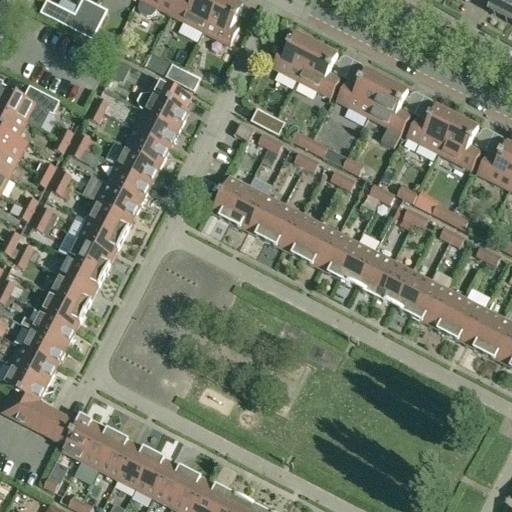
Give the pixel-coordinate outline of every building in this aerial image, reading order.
[(140,0),(139,2),(141,3),(139,7),(138,13),(141,17),(147,20),(153,20),(156,16),(158,12),(172,19),(181,0),(140,0)] [(181,0),(172,19),(204,36),(223,0),(221,0),(195,0),(195,1),(192,0),(181,0)] [(225,2),(223,0),(204,36),(231,49),(240,31),(235,29),(244,11),(236,7),(234,2),(230,0),(225,2)] [(511,0),(497,0),(491,13),(511,24),(511,21),(511,0)] [(70,31),(81,37),(96,9),(84,3),(80,10),(63,2),(58,10),(76,19),(70,31)] [(41,17),(70,31),(76,19),(58,10),(48,5),(41,17)] [(81,37),(93,43),(107,15),(96,9),(81,37)] [(272,71),(299,85),(317,49),(315,48),(313,43),(309,41),(304,42),(296,38),(287,56),(282,53),(272,71)] [(320,51),(317,49),(299,85),(331,101),(341,83),(329,78),(338,60),(330,56),(329,51),(324,49),(320,51)] [(156,76),(166,81),(173,68),(163,63),(156,76)] [(173,70),(167,81),(194,96),(200,84),(173,70)] [(337,104),(369,121),(388,86),(385,84),(383,80),(379,77),(374,79),(366,75),(357,92),(346,86),(337,104)] [(390,87),(388,86),(369,121),(389,131),(381,145),(394,152),(411,120),(400,114),(409,97),(401,92),(399,88),(395,85),(390,87)] [(192,101),(164,87),(158,98),(154,96),(153,99),(149,97),(146,101),(142,98),(137,105),(139,110),(142,112),(145,114),(144,115),(180,134),(190,114),(186,112),(192,101)] [(30,90),(24,102),(0,89),(0,112),(26,126),(42,134),(50,116),(54,118),(60,105),(30,90)] [(100,102),(95,112),(104,117),(109,107),(100,102)] [(407,141),(440,157),(458,122),(455,121),(454,116),(450,114),(445,115),(437,111),(428,128),(416,122),(407,141)] [(0,133),(17,143),(18,141),(26,126),(0,112),(0,133)] [(95,112),(89,123),(99,127),(104,117),(95,112)] [(339,113),(327,149),(351,157),(363,122),(339,113)] [(252,125),(272,136),(278,124),(258,114),(252,125)] [(144,115),(135,133),(170,152),(180,134),(144,115)] [(440,157),(472,174),(481,156),(470,150),(479,133),(471,129),(469,124),(465,122),(460,123),(458,122),(440,157)] [(285,128),(278,124),(272,136),(279,140),(280,139),(285,128)] [(249,145),(254,135),(241,128),(235,138),(249,145)] [(64,132),(59,143),(68,147),(74,137),(64,132)] [(0,155),(17,164),(27,146),(18,141),(17,143),(0,133),(0,155)] [(135,133),(126,151),(161,170),(170,152),(135,133)] [(292,145),(308,153),(313,144),(297,136),(292,145)] [(273,143),(263,138),(259,147),(269,153),(273,143)] [(81,139),(76,149),(85,153),(92,157),(97,147),(81,139)] [(63,158),(68,147),(59,143),(54,153),(63,158)] [(284,149),(273,143),(269,153),(279,158),(284,149)] [(308,153),(324,162),(329,152),(313,144),(308,153)] [(487,159),(477,177),(510,194),(511,190),(511,149),(507,147),(498,165),(487,159)] [(76,149),(71,159),(80,164),(85,153),(76,149)] [(126,151),(116,170),(152,188),(161,170),(126,151)] [(0,155),(0,176),(8,181),(17,164),(0,155)] [(295,166),(305,171),(310,162),(300,157),(295,166)] [(320,167),(310,162),(305,171),(315,176),(320,167)] [(359,180),(364,171),(348,162),(343,171),(359,180)] [(51,182),(56,171),(47,167),(41,177),(51,182)] [(116,170),(107,188),(142,206),(152,188),(116,170)] [(388,174),(382,186),(390,190),(396,178),(388,174)] [(62,175),(57,185),(66,190),(72,180),(62,175)] [(0,176),(0,197),(8,181),(0,176)] [(346,181),(336,176),(331,185),(341,190),(346,181)] [(45,192),(51,182),(41,177),(36,187),(45,192)] [(212,216),(231,226),(249,191),(230,181),(222,197),(221,197),(219,200),(220,200),(212,216)] [(356,186),(346,181),(341,190),(351,195),(356,186)] [(57,185),(52,195),(61,200),(66,190),(57,185)] [(107,188),(97,206),(133,224),(142,206),(107,188)] [(385,194),(375,189),(368,201),(367,201),(363,209),(375,216),(381,204),(380,204),(385,194)] [(402,190),(397,200),(414,208),(418,199),(402,190)] [(231,226),(249,236),(267,200),(249,191),(231,226)] [(395,199),(385,194),(380,204),(381,204),(390,209),(395,199)] [(249,236),(267,245),(285,210),(267,200),(249,236)] [(33,215),(38,205),(29,201),(24,210),(33,215)] [(97,206),(88,224),(123,242),(133,224),(97,206)] [(454,217),(438,208),(433,218),(449,226),(454,217)] [(28,226),(33,215),(24,210),(19,221),(28,226)] [(267,245),(285,254),(303,219),(285,210),(267,245)] [(43,211),(38,221),(47,226),(53,216),(43,211)] [(409,213),(404,222),(411,226),(414,228),(419,218),(409,213)] [(470,225),(454,217),(449,226),(465,234),(470,225)] [(429,224),(419,218),(414,228),(424,233),(429,224)] [(285,254),(303,264),(322,228),(303,219),(285,254)] [(38,221),(33,232),(42,236),(47,226),(38,221)] [(88,224),(79,242),(114,261),(123,242),(88,224)] [(303,264),(321,273),(340,238),(322,228),(303,264)] [(455,237),(445,232),(440,241),(450,246),(455,237)] [(11,235),(6,245),(16,249),(21,240),(11,235)] [(465,242),(455,237),(450,246),(460,252),(465,242)] [(321,273),(340,282),(358,247),(340,238),(321,273)] [(104,279),(114,261),(79,242),(69,261),(104,279)] [(6,245),(1,255),(10,260),(16,249),(6,245)] [(511,246),(508,245),(503,254),(511,258),(511,246)] [(340,282),(358,292),(376,256),(358,247),(340,282)] [(25,248),(19,258),(29,263),(34,252),(25,248)] [(486,266),(492,255),(481,250),(476,261),(486,266)] [(492,255),(486,266),(496,271),(502,260),(492,255)] [(358,292),(376,301),(394,266),(376,256),(358,292)] [(24,273),(29,263),(19,258),(14,268),(24,273)] [(69,261),(60,279),(95,297),(104,279),(69,261)] [(376,301),(394,311),(412,275),(394,266),(376,301)] [(394,311),(412,320),(430,285),(412,275),(394,311)] [(60,279),(50,297),(86,315),(95,297),(60,279)] [(6,284),(1,294),(10,299),(15,289),(6,284)] [(412,320),(430,329),(448,294),(430,285),(412,320)] [(0,306),(5,309),(10,299),(1,294),(0,295),(0,306)] [(430,329),(448,339),(467,303),(448,294),(430,329)] [(50,297),(41,315),(76,333),(86,315),(50,297)] [(448,339),(467,348),(485,313),(467,303),(448,339)] [(467,348),(485,357),(503,322),(485,313),(467,348)] [(25,321),(22,328),(32,333),(67,351),(76,333),(41,315),(35,326),(25,321)] [(485,357),(503,367),(511,348),(511,326),(503,322),(485,357)] [(32,333),(22,351),(58,370),(67,351),(32,333)] [(511,348),(503,367),(511,371),(511,348)] [(22,351),(13,370),(48,388),(58,370),(22,351)] [(39,406),(48,388),(13,370),(3,389),(15,395),(4,417),(27,429),(39,406)] [(38,435),(50,412),(39,406),(27,429),(38,435)] [(78,426),(66,420),(54,444),(66,449),(63,455),(82,465),(100,430),(81,420),(78,426)] [(82,465),(100,475),(118,439),(100,430),(82,465)] [(100,475),(118,484),(136,449),(118,439),(100,475)] [(118,484),(137,494),(155,458),(136,449),(118,484)] [(137,494),(155,503),(173,468),(155,458),(137,494)] [(155,503),(172,511),(173,511),(192,477),(173,468),(155,503)] [(45,491),(55,496),(66,474),(56,469),(45,491)] [(173,511),(195,511),(209,486),(192,477),(173,511)] [(195,511),(218,511),(227,496),(209,486),(195,511)] [(78,493),(69,510),(72,511),(80,511),(84,506),(88,499),(78,493)] [(218,511),(245,511),(248,506),(227,496),(218,511)]
